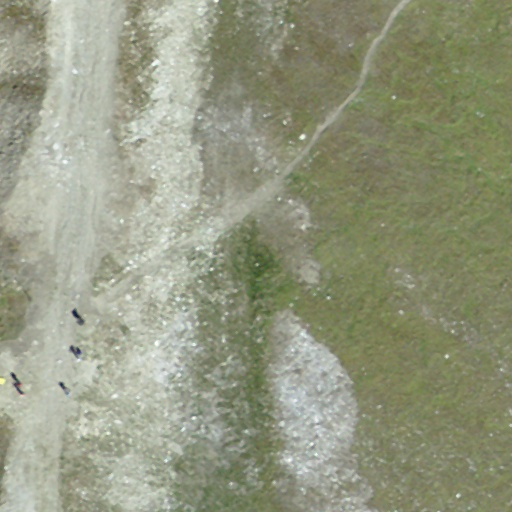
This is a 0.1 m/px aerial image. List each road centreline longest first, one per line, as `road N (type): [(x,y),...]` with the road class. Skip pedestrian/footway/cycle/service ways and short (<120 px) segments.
road 1 (track): [(88,0),(93,191),(61,350)]
road 2 (track): [(61,350),(47,511)]
